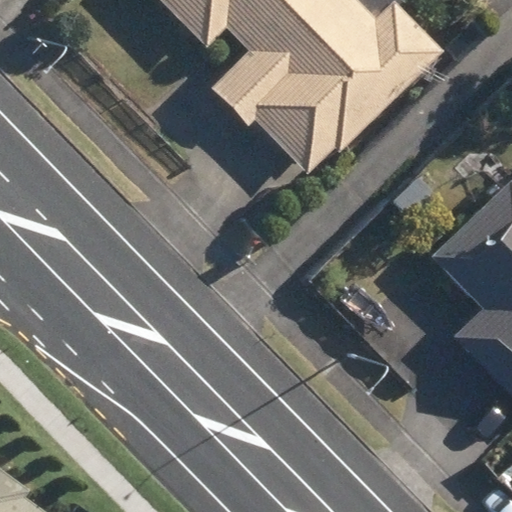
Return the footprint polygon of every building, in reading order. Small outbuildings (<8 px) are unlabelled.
[(239,119),(294,172),(318,149),(322,153),(424,48),(380,5),(383,0),(142,0),(190,46),(207,27),(230,49),(192,89),(230,126),(239,119)] [(441,29),(460,47),(472,36),(454,18),(441,29)] [(375,201),(396,221),(422,195),(402,175),(375,201)] [(511,199),(491,178),(413,255),(467,308),(438,338),(511,411),(511,199)] [(0,511),(30,511),(6,494),(10,490),(0,482),(0,511)]
